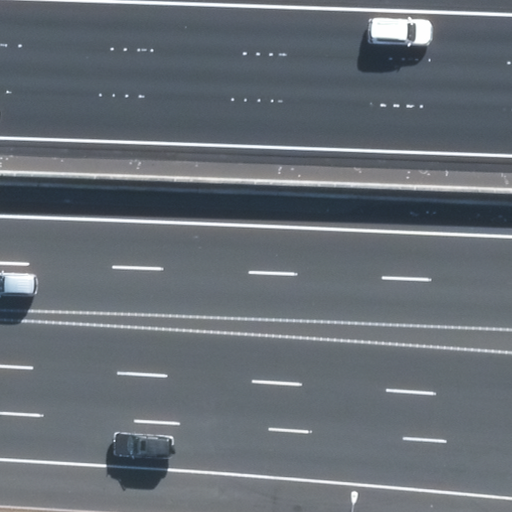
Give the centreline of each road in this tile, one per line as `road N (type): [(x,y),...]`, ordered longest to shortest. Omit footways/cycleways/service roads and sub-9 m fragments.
road 1 (motorway): [(511,403),(0,368)]
road 2 (motorway): [(0,89),(511,108)]
road 3 (motorway): [(511,272),(0,254)]
